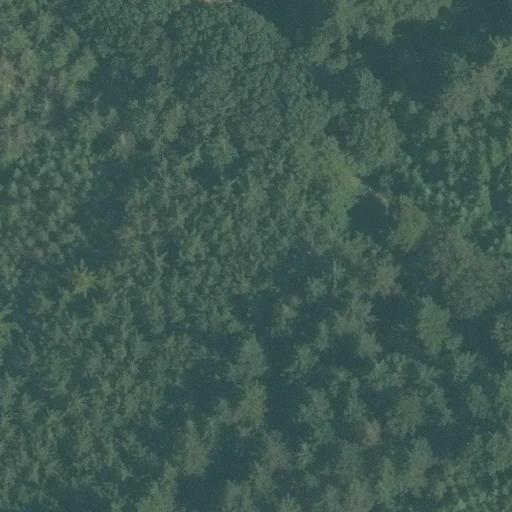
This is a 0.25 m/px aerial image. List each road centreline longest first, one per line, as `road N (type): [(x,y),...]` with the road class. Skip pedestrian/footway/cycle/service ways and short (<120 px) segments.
road 1 (track): [(511,350),(62,0)]
road 2 (unclassified): [(511,313),(98,0)]
